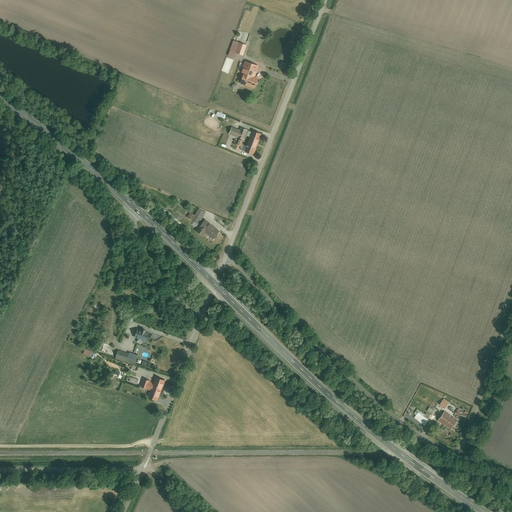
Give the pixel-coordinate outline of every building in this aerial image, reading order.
[(232,42),(227,56),(235,59),(236,54),(243,57),(246,47),(232,42)] [(257,66),(244,62),(238,83),(254,89),(257,79),(254,77),(257,66)] [(218,112),(216,116),(224,120),(226,115),(218,112)] [(253,155),(261,135),(239,127),(238,130),(230,127),(227,135),(243,141),(245,137),(248,138),(243,152),(253,155)] [(159,207),(152,201),(150,204),(157,209),(159,207)] [(186,218),(198,225),(204,214),(197,209),(194,216),(189,213),(186,218)] [(180,222),(171,216),(169,219),(178,225),(180,222)] [(218,232),(203,221),(195,232),(202,237),(204,234),(212,240),(218,232)] [(148,334),(136,329),(132,337),(145,342),(148,334)] [(124,361),(126,354),(116,351),(114,358),(124,361)] [(128,382),(136,385),(138,381),(130,377),(128,382)] [(146,398),(156,402),(164,381),(154,377),(152,383),(142,379),(139,387),(149,392),(146,398)] [(440,401),(423,390),(417,400),(433,411),(440,401)] [(438,405),(443,409),(446,405),(441,401),(438,405)] [(412,417),(424,427),(429,421),(417,412),(412,417)] [(437,421),(450,430),(455,422),(443,413),(437,421)]
